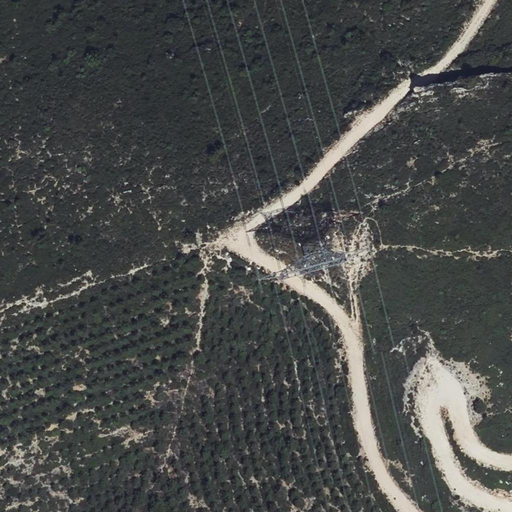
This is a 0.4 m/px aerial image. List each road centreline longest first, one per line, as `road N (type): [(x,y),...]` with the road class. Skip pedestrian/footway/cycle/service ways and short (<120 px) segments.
road 1 (track): [(416,511),(371,453),(345,327),(324,292),(247,232),(260,203),(483,0)]
road 2 (track): [(511,449),(473,435),(459,398),(439,393),(434,424),(451,463),(485,495),(511,503)]
